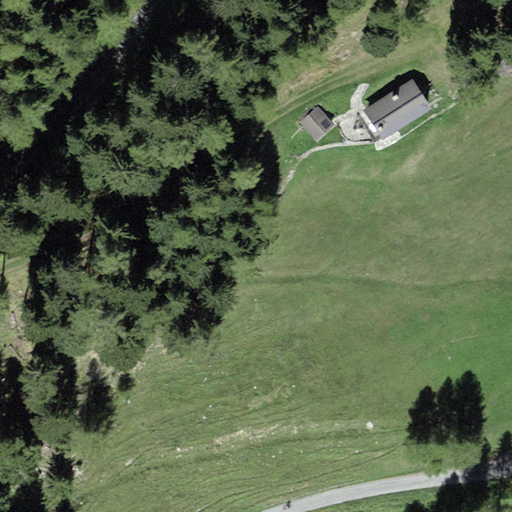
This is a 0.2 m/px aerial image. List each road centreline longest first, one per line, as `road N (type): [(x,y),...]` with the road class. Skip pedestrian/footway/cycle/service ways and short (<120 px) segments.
road 1 (track): [(0,272),(319,88),(397,58),(417,41)]
road 2 (track): [(0,172),(64,120),(156,0)]
road 3 (unclassified): [(294,511),(511,471)]
